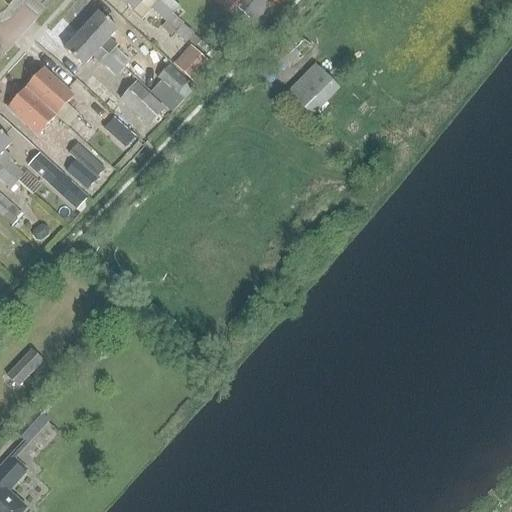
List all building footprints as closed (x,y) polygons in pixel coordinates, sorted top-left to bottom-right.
[(166,25),(173,17),(159,3),(154,0),(118,0),(141,21),(151,10),(166,25)] [(179,10),(168,0),(161,0),(159,3),(173,17),(179,10)] [(262,0),(240,0),(236,5),(254,21),(257,17),(268,5),(262,0)] [(124,71),(130,64),(115,50),(119,46),(111,39),(116,32),(98,16),(82,33),(100,50),(108,58),(124,71)] [(117,79),(124,71),(108,58),(100,50),(82,33),(66,51),(85,67),(91,60),(100,68),(102,65),(117,79)] [(177,69),(195,85),(211,67),(193,50),(177,69)] [(312,118),(339,89),(313,65),(286,94),(312,118)] [(158,80),(160,82),(149,94),(170,114),(181,102),(175,96),(188,83),(170,67),(158,80)] [(43,72),(25,91),(55,118),(73,99),(43,72)] [(165,110),(136,83),(120,100),(149,127),(165,110)] [(38,137),(55,118),(25,91),(8,110),(38,137)] [(124,149),(134,138),(127,132),(118,143),(124,149)] [(0,134),(0,168),(19,186),(25,178),(10,164),(13,161),(4,154),(11,145),(0,134)] [(69,155),(76,162),(97,181),(106,171),(77,146),(69,155)] [(40,154),(28,168),(76,211),(87,198),(40,154)] [(76,162),(66,173),(87,192),(97,181),(76,162)] [(0,182),(12,193),(19,186),(0,168),(0,182)] [(0,195),(0,216),(13,228),(23,216),(0,195)] [(19,388),(43,362),(31,351),(7,377),(19,388)] [(30,444),(50,422),(37,409),(16,432),(30,444)] [(26,473),(10,459),(0,469),(0,511),(11,511),(20,501),(10,492),(26,473)]
